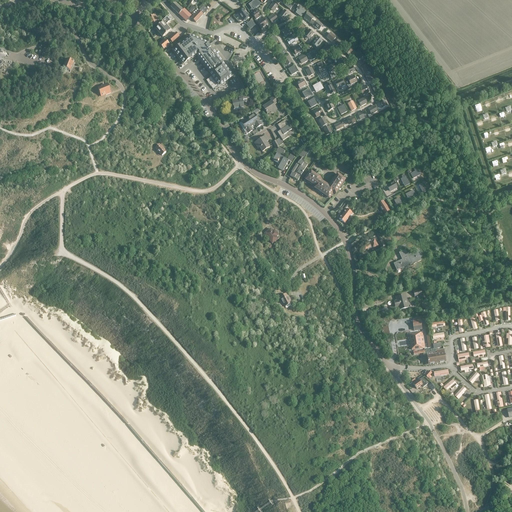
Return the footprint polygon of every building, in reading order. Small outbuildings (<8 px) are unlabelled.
[(254,8),(259,4),(255,0),(254,0),(251,3),(254,8)] [(290,9),(293,4),(288,0),(285,5),(290,9)] [(178,14),(183,10),(175,2),(171,6),(178,14)] [(274,11),(277,6),(273,2),(269,7),(274,11)] [(301,16),(304,11),(299,8),(296,13),(301,16)] [(184,9),(183,10),(179,14),(186,21),(191,16),(184,9)] [(195,22),(203,14),(198,10),(191,18),(195,22)] [(243,10),(238,14),(243,21),(248,17),(243,10)] [(256,19),(261,15),(257,10),(252,14),(256,19)] [(285,19),(288,14),(284,10),(280,15),(285,19)] [(309,22),(312,17),(308,13),(304,18),(309,22)] [(152,26),(160,22),(158,19),(157,19),(155,14),(148,17),(152,26)] [(273,22),(277,19),(274,14),(269,18),(273,22)] [(160,32),(167,26),(166,24),(170,21),(166,17),(162,21),(162,22),(155,29),(158,32),(160,31),(160,32)] [(262,27),(267,24),(263,19),(258,22),(262,27)] [(250,29),(255,25),(251,20),(246,24),(250,29)] [(317,21),(313,26),(319,30),(323,25),(317,21)] [(300,32),(304,27),(299,24),(295,28),(300,32)] [(160,31),(158,32),(162,37),(171,30),(167,26),(160,32),(160,31)] [(287,27),(281,31),(285,36),(291,32),(287,27)] [(309,39),(313,33),(308,30),(304,35),(309,39)] [(179,36),(175,32),(169,38),(172,42),(179,36)] [(332,42),(335,37),(331,33),(327,38),(332,42)] [(181,44),(173,50),(184,63),(196,54),(220,84),(231,75),(205,41),(191,35),(180,43),(181,44)] [(289,40),(287,41),(289,45),(291,43),(291,44),(298,40),(295,35),(288,39),(289,40)] [(272,45),(277,41),(274,36),(269,40),(272,45)] [(317,37),(312,43),(317,48),(322,41),(317,37)] [(167,48),(169,46),(168,45),(169,44),(164,39),(159,44),(164,48),(165,47),(166,48),(167,47),(167,48)] [(338,40),(334,44),(340,49),(344,45),(338,40)] [(326,54),(331,49),(326,45),(322,50),(326,54)] [(279,54),(284,51),(280,46),(275,49),(279,54)] [(296,54),(301,51),(298,46),(293,49),(296,54)] [(349,56),(353,51),(348,47),(344,52),(349,56)] [(312,59),(317,56),(314,51),(309,54),(312,59)] [(361,54),(355,58),(359,64),(365,60),(361,54)] [(301,64),(307,60),(304,55),(298,59),(301,64)] [(286,65),(291,62),(288,56),(283,59),(286,65)] [(342,67),(346,63),(340,57),(337,61),(342,67)] [(70,69),(73,62),(70,60),(71,60),(68,58),(67,59),(66,59),(63,67),(66,69),(67,68),(70,69)] [(330,72),(336,69),(334,64),(327,67),(330,72)] [(364,73),(370,70),(367,64),(361,67),(364,73)] [(320,74),(326,71),(323,65),(317,68),(320,74)] [(292,75),(297,71),(294,66),(288,69),(292,75)] [(348,75),(354,72),(352,66),(346,69),(348,75)] [(309,76),(314,73),(311,67),(306,70),(309,76)] [(369,82),(374,79),(371,74),(366,77),(369,82)] [(351,84),(356,82),(353,76),(348,79),(351,84)] [(335,83),(338,88),(344,85),(341,79),(335,83)] [(300,88),(305,85),(302,80),(296,83),(300,88)] [(334,91),(329,82),(325,84),(329,93),(334,91)] [(316,92),(322,88),(320,83),(313,86),(316,92)] [(109,90),(110,89),(109,87),(108,87),(107,85),(98,88),(101,96),(110,93),(109,90)] [(363,95),(368,92),(366,86),(360,89),(363,95)] [(376,94),(381,91),(378,86),(373,89),(376,94)] [(305,98),(310,95),(307,89),(302,92),(305,98)] [(242,99),(248,98),(248,95),(241,96),(242,99),(232,101),(234,109),(243,108),(242,99)] [(273,111),(276,109),(273,105),(276,103),(272,97),(269,99),(271,101),(263,107),(267,113),(273,110),(273,111)] [(361,106),(367,103),(364,98),(358,101),(361,106)] [(311,107),(316,104),(313,99),(308,102),(311,107)] [(382,108),(387,106),(385,100),(379,103),(382,108)] [(331,101),(325,104),(329,111),(334,108),(331,101)] [(351,111),(356,108),(352,101),(348,104),(351,111)] [(343,105),(338,108),(341,115),(346,112),(346,111),(343,105)] [(372,114),(377,111),(374,106),(369,109),(372,114)] [(317,117),(322,114),(319,109),(314,112),(317,117)] [(257,127),(261,125),(259,121),(254,113),(241,122),(246,130),(246,129),(248,133),(252,130),(250,127),(255,124),(257,127)] [(322,126),(327,123),(324,118),(319,121),(322,126)] [(286,133),(291,130),(285,120),(277,125),(280,130),(277,132),(283,140),(289,136),(286,133)] [(262,151),(267,148),(269,147),(265,140),(267,139),(265,136),(254,143),(256,146),(258,145),(262,151)] [(162,155),(166,152),(163,149),(164,149),(161,145),(160,146),(159,144),(155,147),(162,155)] [(275,153),(277,153),(273,160),(277,163),(278,162),(280,163),(278,168),(282,171),(288,161),(291,162),(294,157),(290,154),(287,160),(281,156),(285,151),(279,147),(275,153)] [(309,151),(307,148),(306,147),(298,155),(301,157),(304,159),(309,151)] [(290,175),(298,180),(307,165),(299,160),(290,175)] [(413,178),(420,174),(416,168),(414,169),(415,171),(410,174),(413,178)] [(344,181),(345,179),(337,174),(329,186),(319,180),(320,178),(310,171),(305,179),(307,180),(306,181),(312,185),(313,184),(315,186),(314,187),(316,189),(315,190),(321,194),(322,193),(329,197),(332,192),(335,194),(340,187),(341,188),(345,182),(344,181)] [(405,186),(409,184),(404,174),(401,176),(402,178),(401,179),(405,186)] [(394,182),(387,186),(390,192),(397,188),(394,182)] [(423,193),(430,189),(428,187),(426,188),(424,183),(419,186),(423,193)] [(411,197),(415,195),(413,191),(406,194),(409,201),(412,199),(411,197)] [(398,207),(402,205),(399,198),(394,200),(398,207)] [(340,210),(339,212),(342,215),(339,219),(340,219),(339,220),(341,221),(344,223),(352,213),(346,209),(349,204),(346,201),(340,210)] [(383,201),(378,205),(384,214),(389,211),(383,201)] [(272,243),(278,239),(276,236),(278,235),(274,230),(272,231),(270,229),(264,233),(272,243)] [(363,243),(359,245),(361,249),(362,252),(365,250),(370,247),(370,248),(371,247),(372,248),(378,245),(374,238),(371,240),(370,239),(368,240),(367,239),(363,242),(363,243)] [(397,270),(411,263),(413,262),(414,263),(421,260),(419,256),(421,256),(419,251),(408,256),(405,250),(399,253),(402,260),(394,264),(397,270)] [(285,307),(291,304),(290,302),(290,301),(288,296),(287,297),(285,294),(280,297),(285,307)] [(397,301),(394,301),(395,307),(396,307),(397,310),(408,308),(405,295),(396,297),(397,301)] [(485,311),(481,312),(484,325),(489,324),(485,311)] [(478,328),(474,315),(469,316),(474,329),(478,328)] [(420,318),(416,319),(416,321),(412,321),(413,327),(418,326),(417,324),(421,324),(420,318)] [(421,332),(409,334),(411,350),(424,348),(421,332)] [(434,352),(428,353),(429,365),(445,363),(444,351),(440,351),(440,349),(434,350),(434,352)] [(480,375),(476,371),(469,380),(473,383),(480,375)] [(423,387),(427,384),(423,377),(419,380),(419,379),(413,383),(416,389),(422,385),(423,387)] [(456,383),(453,379),(443,387),(446,391),(456,383)] [(455,396),(458,399),(467,390),(463,386),(455,396)]
